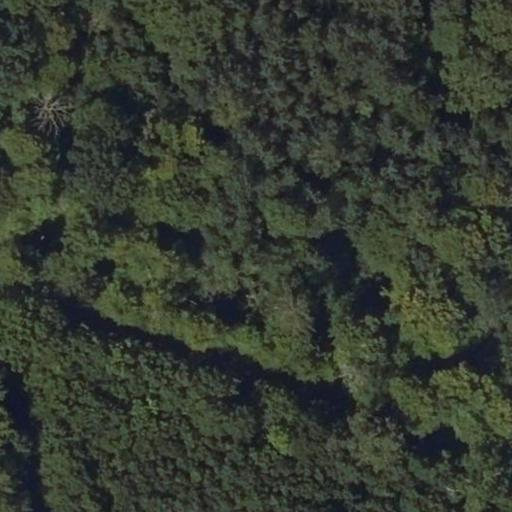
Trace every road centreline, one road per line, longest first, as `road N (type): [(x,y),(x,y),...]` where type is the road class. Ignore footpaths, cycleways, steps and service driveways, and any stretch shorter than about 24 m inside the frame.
road 1 (track): [(511,483),(0,311)]
road 2 (track): [(0,225),(71,511)]
